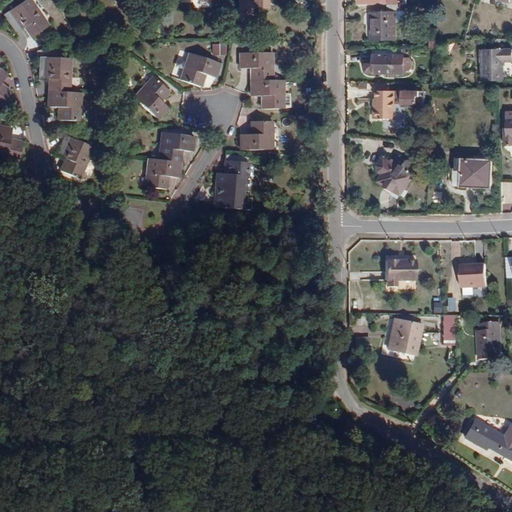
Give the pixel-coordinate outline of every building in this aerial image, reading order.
[(16,33),(24,27),(32,38),(49,27),(31,0),(25,0),(3,15),(16,33)] [(252,19),(252,9),(269,9),(268,0),(238,0),(239,20),(252,19)] [(404,12),(401,12),(400,5),(391,5),(387,5),(387,12),(370,12),(370,42),(397,41),(397,23),(404,23),(404,12)] [(224,56),(225,45),(211,44),(210,55),(224,56)] [(511,49),(483,50),(484,81),(504,81),(504,63),(511,62),(511,49)] [(190,53),(180,81),(201,87),(205,75),(215,78),(220,64),(190,53)] [(239,69),(251,69),(251,80),(273,80),(272,53),(240,53),(239,69)] [(405,59),(405,56),(370,55),(370,63),(367,63),(367,74),(374,74),(404,75),(405,71),(410,71),(413,69),(413,61),(411,59),(405,59)] [(39,79),(49,79),(48,91),(69,92),(71,59),(40,57),(39,79)] [(0,106),(11,92),(1,84),(7,75),(0,69),(0,106)] [(153,77),(133,99),(157,120),(168,108),(160,101),(169,91),(153,77)] [(283,109),(283,80),(273,80),(251,80),(251,97),(262,97),(261,109),(283,109)] [(58,120),(79,121),(81,93),(69,92),(48,91),(48,107),(59,108),(58,120)] [(419,92),(388,91),(376,91),(376,100),(376,111),(373,111),(373,120),(394,120),(394,119),(402,119),(402,108),(402,104),(416,105),(416,97),(419,97),(419,92)] [(424,99),(424,97),(419,97),(416,97),(416,105),(402,104),(402,108),(422,108),(423,106),(423,104),(424,103),(424,101),(424,100),(424,99)] [(511,120),(506,120),(507,129),(503,129),(504,147),(511,146),(511,120)] [(240,135),(240,150),(273,150),(272,122),(251,122),(251,135),(240,135)] [(0,126),(0,159),(18,163),(22,142),(10,140),(12,129),(0,126)] [(194,137),(163,133),(159,160),(181,163),(182,151),(192,152),(194,137)] [(66,160),(61,171),(79,179),(93,148),(65,135),(56,155),(66,160)] [(409,143),(408,150),(423,152),(424,146),(409,143)] [(382,175),(378,182),(401,196),(420,167),(411,160),(407,161),(403,167),(392,160),(390,162),(383,158),(376,167),(378,172),(382,175)] [(168,177),(179,178),(181,163),(159,160),(148,159),(145,187),(166,190),(168,177)] [(453,170),(453,187),(490,188),(492,161),(456,160),(456,170),(453,170)] [(227,175),(216,174),(214,208),(250,211),(251,198),(245,198),(248,163),(228,162),(227,175)] [(387,260),(387,281),(398,281),(417,281),(416,261),(406,261),(406,263),(404,264),(402,262),(401,262),(400,260),(387,260)] [(462,270),(463,289),(488,288),(487,266),(476,266),(477,269),(462,270)] [(443,315),(443,336),(456,336),(456,315),(444,315),(443,315)] [(403,351),(402,353),(413,355),(415,346),(417,346),(422,325),(399,320),(396,330),(394,330),(392,338),(390,337),(388,347),(403,351)] [(477,332),(479,361),(502,359),(500,323),(485,324),(486,331),(477,332)] [(355,338),(355,352),(370,352),(370,338),(355,338)] [(511,426),(504,437),(485,426),(484,428),(474,422),(464,438),(485,450),(487,448),(504,458),(506,454),(511,457),(511,426)]
